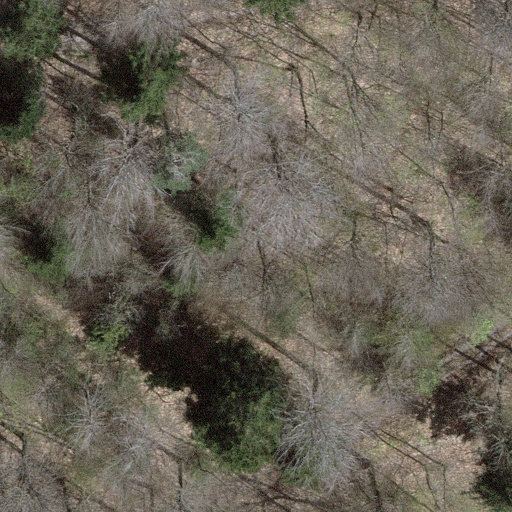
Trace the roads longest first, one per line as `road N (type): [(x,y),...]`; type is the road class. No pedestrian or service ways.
road 1 (track): [(328,0),(83,62),(0,65)]
road 2 (track): [(250,511),(424,387),(511,345)]
